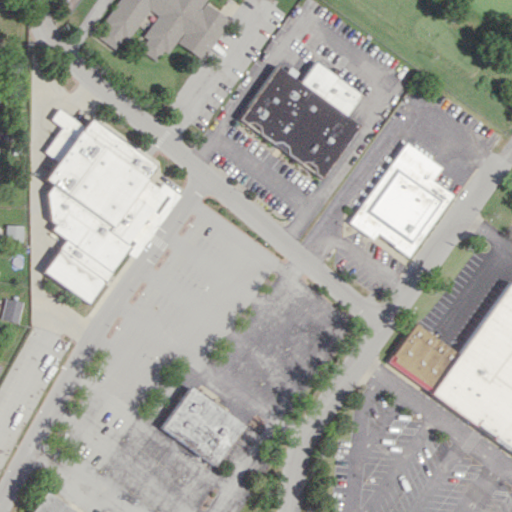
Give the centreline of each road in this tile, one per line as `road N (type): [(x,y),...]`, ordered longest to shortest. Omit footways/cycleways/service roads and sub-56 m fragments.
road 1 (residential): [(0,498),(63,382),(202,173)]
road 2 (residential): [(300,257),(73,63),(51,40),(38,0)]
road 3 (residential): [(381,325),(511,150)]
road 4 (residential): [(289,511),(299,442),(381,325)]
